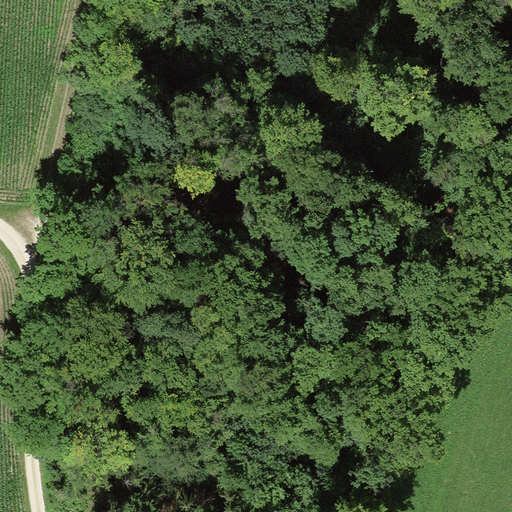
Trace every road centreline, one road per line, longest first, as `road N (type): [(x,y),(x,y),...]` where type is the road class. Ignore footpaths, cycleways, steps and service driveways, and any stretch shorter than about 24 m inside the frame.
road 1 (unclassified): [(511,136),(419,345),(361,511)]
road 2 (track): [(0,232),(21,250),(34,281),(29,415),(38,511)]
road 3 (track): [(94,0),(34,281)]
